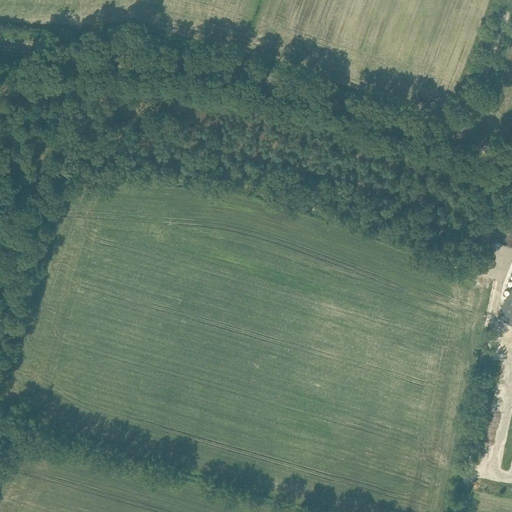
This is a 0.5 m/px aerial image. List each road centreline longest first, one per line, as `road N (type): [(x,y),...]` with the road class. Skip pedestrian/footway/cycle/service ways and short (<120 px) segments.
road 1 (tertiary): [(456,137),(208,66),(0,44)]
road 2 (tertiary): [(456,137),(506,0)]
